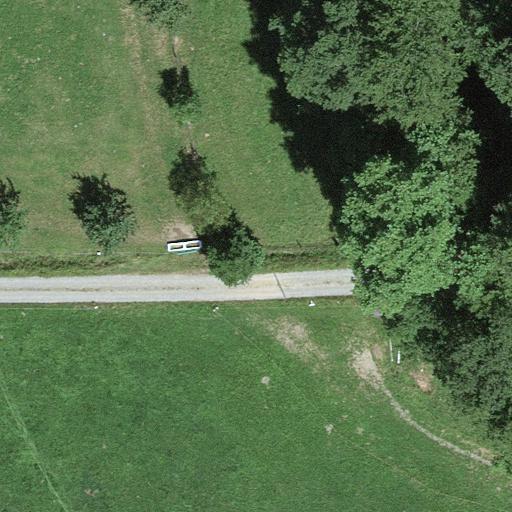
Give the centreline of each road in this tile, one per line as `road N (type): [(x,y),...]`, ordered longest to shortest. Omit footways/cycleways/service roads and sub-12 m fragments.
road 1 (track): [(0,289),(440,274)]
road 2 (track): [(331,0),(440,274)]
